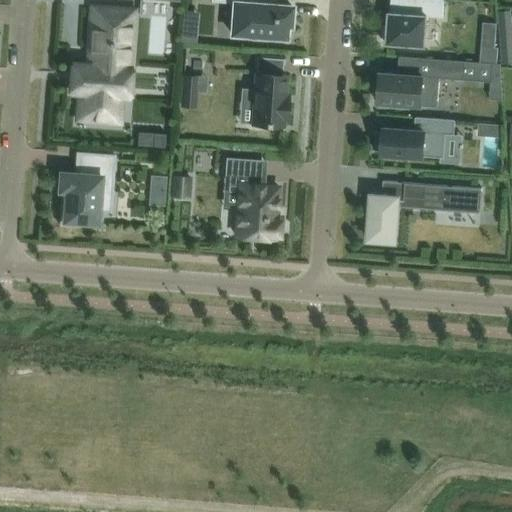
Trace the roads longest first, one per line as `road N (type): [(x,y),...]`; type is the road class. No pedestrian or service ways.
road 1 (unclassified): [(316,291),(2,267)]
road 2 (residential): [(343,0),(316,291)]
road 3 (residential): [(21,0),(2,267)]
road 4 (unclassified): [(511,306),(316,291)]
